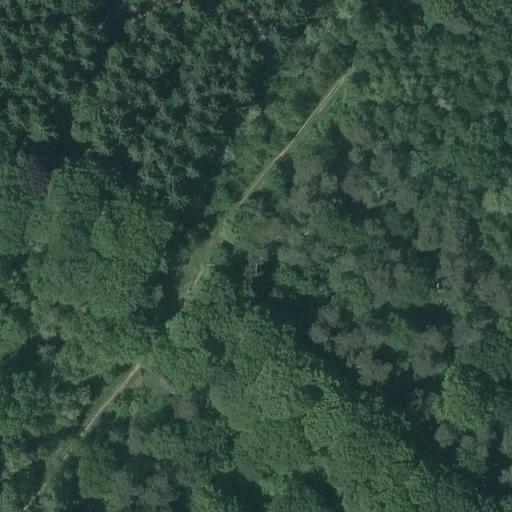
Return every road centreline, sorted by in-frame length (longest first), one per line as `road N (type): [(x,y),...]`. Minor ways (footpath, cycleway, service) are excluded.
road 1 (track): [(424,511),(189,290),(103,195),(0,164)]
road 2 (track): [(400,0),(189,290)]
